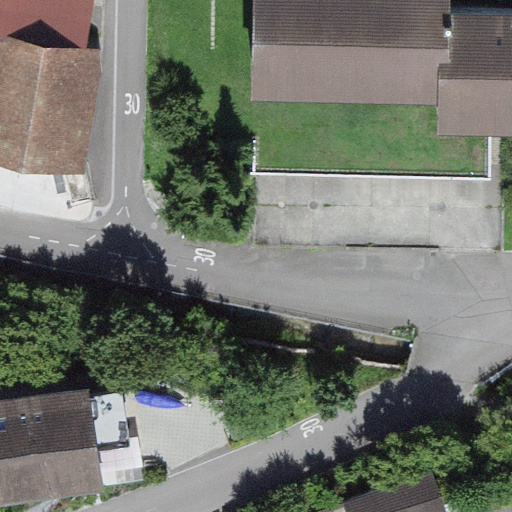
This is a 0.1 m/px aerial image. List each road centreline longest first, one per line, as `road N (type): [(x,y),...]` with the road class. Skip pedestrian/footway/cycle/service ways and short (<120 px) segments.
road 1 (residential): [(511,330),(385,413),(147,511)]
road 2 (residential): [(125,259),(353,298),(511,306)]
road 3 (residential): [(135,0),(125,259)]
road 4 (residential): [(0,232),(125,259)]
